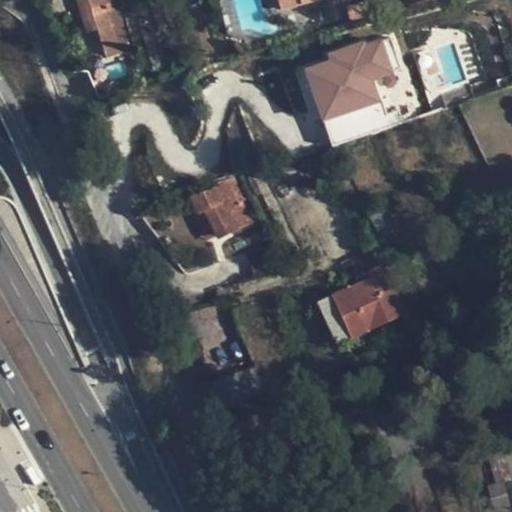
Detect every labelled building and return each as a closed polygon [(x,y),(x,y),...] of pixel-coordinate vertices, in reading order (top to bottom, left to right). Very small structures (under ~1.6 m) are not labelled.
[(77,0),(87,32),(99,29),(107,55),(118,52),(104,3),(115,0),(114,0),(77,0)] [(279,0),(283,11),(327,0),(279,0)] [(372,0),(346,6),(351,24),(367,20),(378,17),(373,0),(372,0)] [(88,55),(101,53),(97,31),(85,33),(88,55)] [(304,68),(329,145),(388,126),(373,79),(394,72),(382,34),(327,52),(330,60),(304,68)] [(91,86),(122,75),(117,62),(87,72),(91,86)] [(96,100),(127,89),(122,75),(91,86),(96,100)] [(240,174),(217,181),(218,185),(191,196),(200,214),(204,213),(215,237),(250,221),(240,202),(251,197),(240,174)] [(384,205),(369,213),(379,231),(393,223),(384,205)] [(206,241),(215,237),(204,213),(200,214),(195,217),(206,241)] [(511,228),(501,217),(497,217),(493,219),(491,222),(490,225),(491,228),(504,240),(507,240),(510,239),(511,237),(511,228)] [(283,267),(274,250),(248,259),(255,277),(283,267)] [(336,294),(355,335),(404,312),(383,266),(356,277),(358,284),(336,294)] [(336,344),(355,335),(336,294),(318,303),(336,344)] [(254,368),(218,381),(226,404),(227,405),(263,392),(254,368)] [(215,407),(226,404),(218,381),(207,385),(215,407)] [(362,432),(353,433),(355,446),(363,445),(362,432)] [(504,481),(487,486),(494,511),(510,507),(504,481)]
